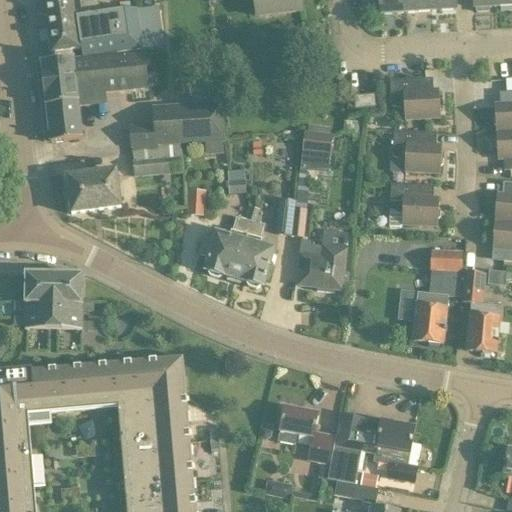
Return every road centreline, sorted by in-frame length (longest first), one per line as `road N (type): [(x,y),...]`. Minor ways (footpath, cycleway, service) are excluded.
road 1 (tertiary): [(482,387),(262,342),(76,252),(39,225),(33,207)]
road 2 (tertiary): [(33,207),(6,0)]
road 3 (residential): [(468,230),(460,49)]
road 4 (residential): [(452,511),(482,387)]
